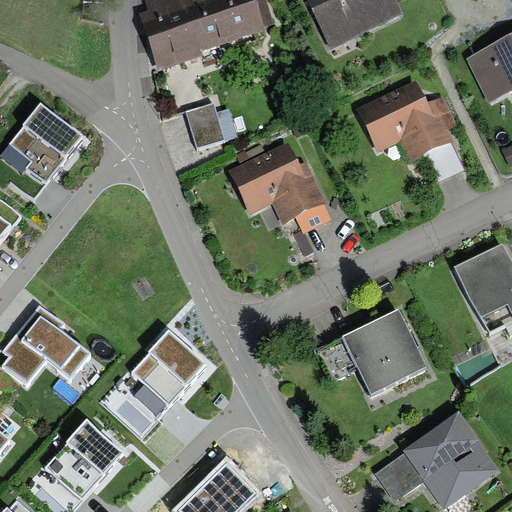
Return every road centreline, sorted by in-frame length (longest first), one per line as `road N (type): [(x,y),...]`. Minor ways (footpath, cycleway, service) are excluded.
road 1 (residential): [(225,333),(509,194)]
road 2 (residential): [(142,149),(106,172),(0,304)]
road 3 (residential): [(225,333),(142,149)]
road 4 (residential): [(134,511),(228,416),(258,399)]
road 5 (residential): [(132,107),(95,103),(0,52)]
road 6 (residential): [(329,511),(258,399)]
